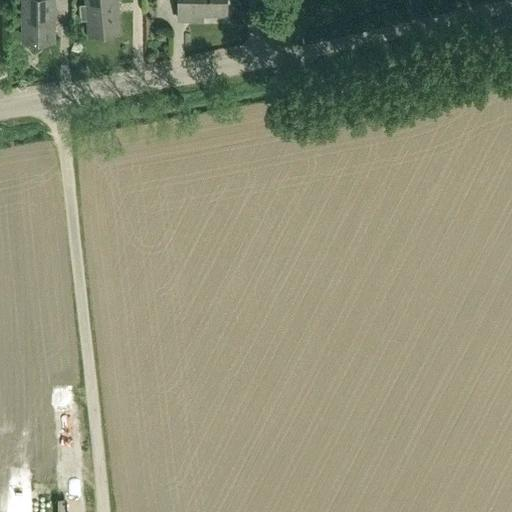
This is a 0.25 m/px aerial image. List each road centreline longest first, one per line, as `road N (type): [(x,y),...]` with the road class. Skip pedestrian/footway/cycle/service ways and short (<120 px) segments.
road 1 (unclassified): [(262,62),(0,108)]
road 2 (unclassified): [(511,7),(262,62)]
